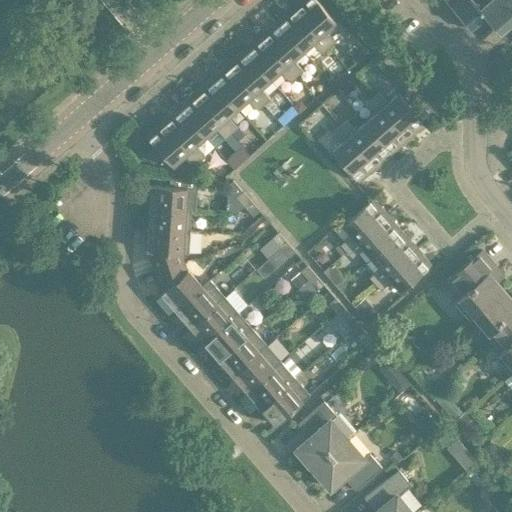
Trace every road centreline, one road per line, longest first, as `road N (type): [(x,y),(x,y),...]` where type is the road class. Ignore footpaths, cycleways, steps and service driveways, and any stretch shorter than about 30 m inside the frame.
road 1 (residential): [(308,511),(138,319),(119,281),(114,173),(74,123)]
road 2 (residential): [(474,150),(471,71),(419,0)]
